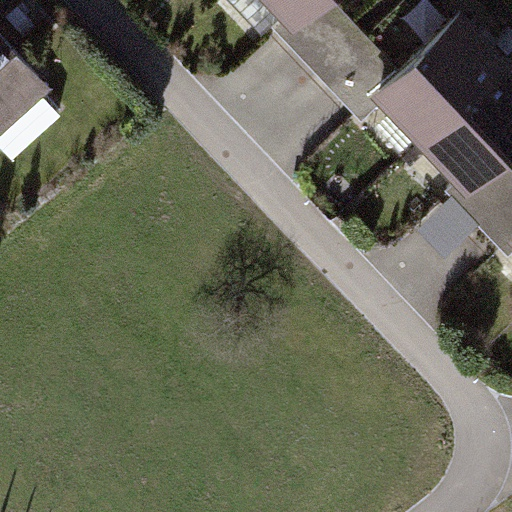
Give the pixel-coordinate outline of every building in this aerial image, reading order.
[(277,0),(288,11),(274,24),(282,32),(315,0),(277,0)] [(365,29),(337,0),(315,0),(282,32),(320,72),(365,29)] [(425,136),(507,58),(464,13),(368,104),(376,112),(390,99),(425,136)] [(0,140),(16,158),(66,113),(46,91),(52,86),(0,29),(0,140)] [(404,69),(365,29),(320,73),(358,113),(404,69)] [(511,140),(511,63),(507,58),(425,136),(460,173),(446,186),(454,194),(499,153),(511,140)] [(511,189),(511,166),(499,153),(418,229),(442,256),(478,221),(511,189)] [(511,241),(511,189),(478,221),(505,248),(511,241)]
